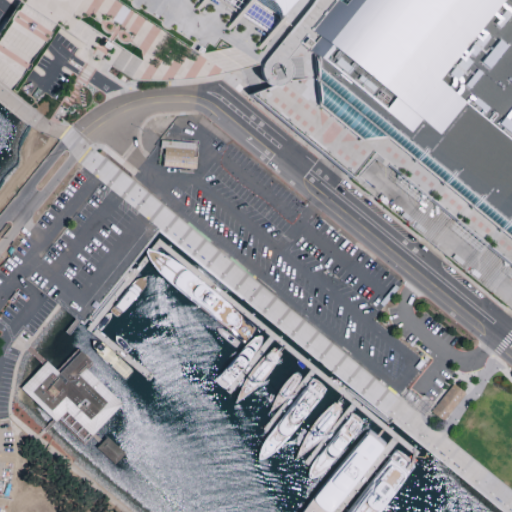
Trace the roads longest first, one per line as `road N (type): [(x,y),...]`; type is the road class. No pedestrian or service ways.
road 1 (tertiary): [(199,111),(511,364)]
road 2 (tertiary): [(511,346),(208,99)]
road 3 (residential): [(424,274),(408,294),(408,315),(448,355),(470,364),(498,335)]
road 4 (residential): [(0,250),(90,141)]
road 5 (tertiary): [(208,99),(142,95),(78,130)]
